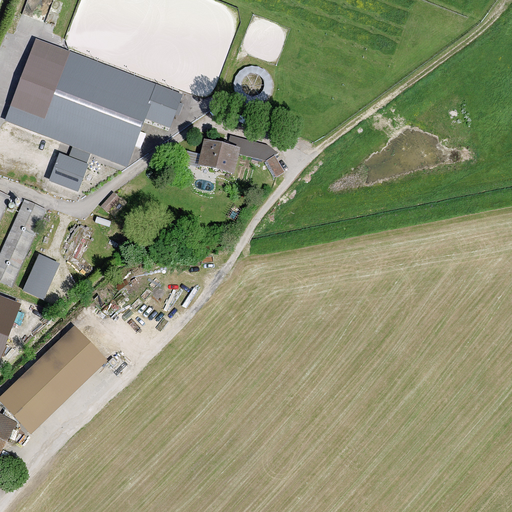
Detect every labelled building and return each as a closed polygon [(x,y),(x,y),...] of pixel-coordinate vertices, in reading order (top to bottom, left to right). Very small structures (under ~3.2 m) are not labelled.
[(36,39),(5,118),(126,166),(144,122),(170,132),(184,97),(36,39)] [(227,147),(203,141),(196,168),(233,176),(238,156),(266,163),(275,178),(285,173),(274,156),(281,154),(271,148),(231,137),(227,147)] [(69,157),(61,154),(51,180),(78,190),(92,153),(73,146),(69,157)] [(141,174),(94,206),(101,217),(149,185),(141,174)] [(0,221),(12,195),(0,190),(0,221)] [(46,212),(22,201),(0,251),(0,284),(11,290),(46,212)] [(59,263),(39,254),(23,291),(44,300),(59,263)] [(0,296),(0,361),(22,305),(0,296)] [(76,327),(0,398),(0,401),(31,434),(109,361),(76,327)] [(0,456),(18,423),(0,413),(0,456)]
